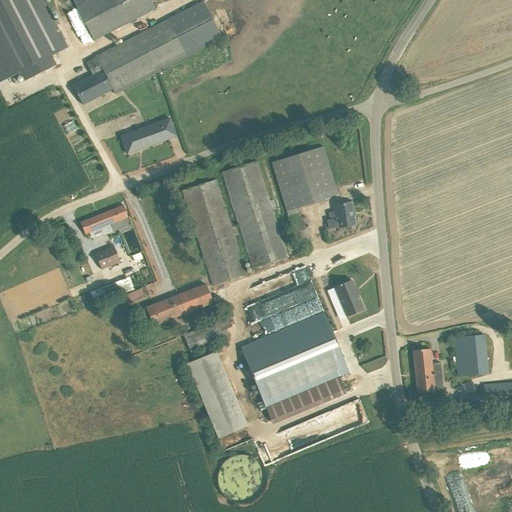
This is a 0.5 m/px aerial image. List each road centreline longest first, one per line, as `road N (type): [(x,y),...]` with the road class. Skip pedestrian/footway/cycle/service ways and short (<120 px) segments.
road 1 (unclassified): [(437,511),(398,388),(379,226),(377,104)]
road 2 (unclassified): [(0,255),(73,206),(188,161),(377,104)]
road 3 (unknown): [(82,50),(76,92),(119,189)]
road 4 (unclassified): [(511,61),(377,104)]
